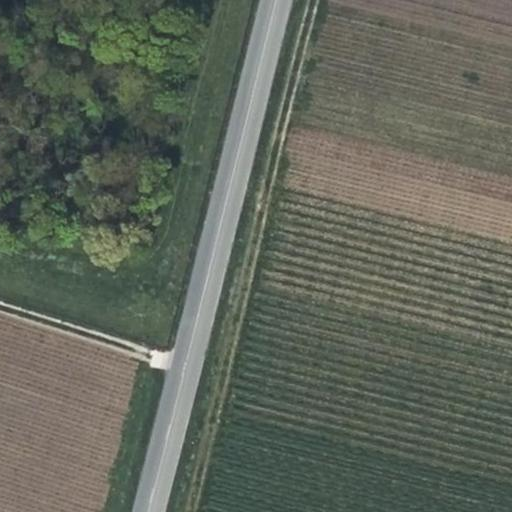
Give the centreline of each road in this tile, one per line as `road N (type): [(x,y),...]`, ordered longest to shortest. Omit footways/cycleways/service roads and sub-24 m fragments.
road 1 (tertiary): [(147,511),(274,0)]
road 2 (track): [(0,314),(187,371)]
